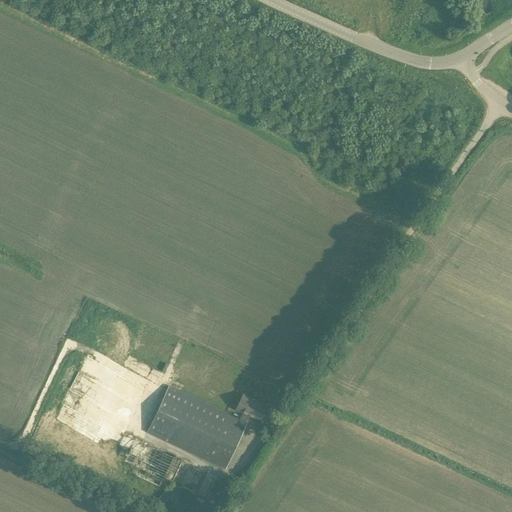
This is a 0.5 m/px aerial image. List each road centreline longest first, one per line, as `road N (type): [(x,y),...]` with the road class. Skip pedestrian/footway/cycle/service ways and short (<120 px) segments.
road 1 (unclassified): [(286,415),(505,105)]
road 2 (unclassified): [(279,0),(403,58),(461,58)]
